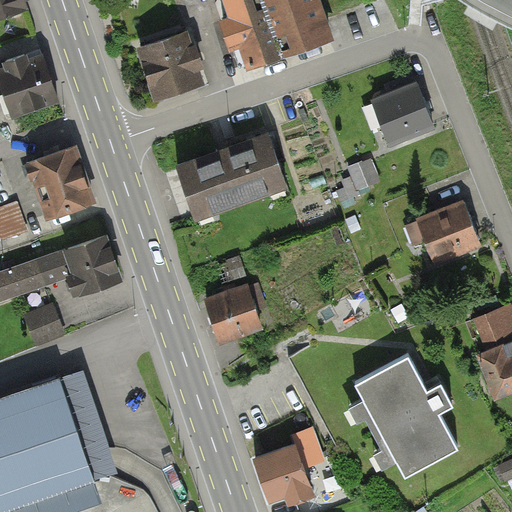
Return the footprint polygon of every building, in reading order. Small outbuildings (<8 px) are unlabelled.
[(0,0),(0,18),(30,9),(26,0),(0,0)] [(319,0),(220,0),(244,69),(333,39),(319,0)] [(187,32),(135,49),(153,101),(205,84),(187,32)] [(59,102),(42,52),(0,65),(0,86),(11,118),(59,102)] [(417,86),(369,104),(386,149),(434,130),(417,86)] [(269,134),(176,165),(193,216),(286,185),(269,134)] [(77,145),(25,162),(44,219),(96,202),(77,145)] [(463,205),(415,223),(431,267),(480,249),(463,205)] [(121,280),(107,235),(0,269),(0,301),(68,279),(73,295),(121,280)] [(225,282),(249,274),(242,255),(218,263),(225,282)] [(250,285),(207,297),(221,344),(263,331),(250,285)] [(58,306),(29,316),(38,344),(68,334),(58,306)] [(511,340),(477,354),(493,398),(511,391),(511,340)] [(408,356),(355,384),(363,400),(346,409),(354,424),(364,419),(379,449),(370,454),(379,471),(396,462),(403,475),(456,447),(438,413),(452,405),(440,382),(426,389),(408,356)] [(0,508),(95,476),(60,375),(0,395),(0,508)] [(294,443),(255,457),(270,498),(287,492),(290,500),(313,492),(303,466),(321,459),(310,429),(291,436),(294,443)] [(511,459),(502,465),(510,478),(511,476),(511,459)]
